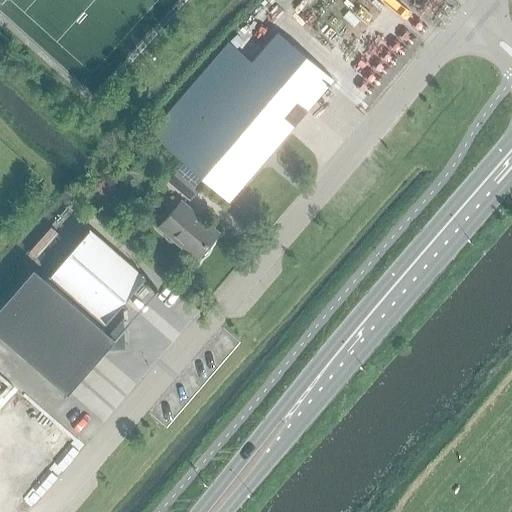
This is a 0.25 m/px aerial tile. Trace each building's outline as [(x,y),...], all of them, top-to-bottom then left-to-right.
[(228,43),(149,134),(227,201),(332,79),(276,32),(250,62),(228,43)] [(141,134),(140,134),(136,134),(134,138),(134,139),(137,143),(142,142),(144,138),(141,134)] [(179,167),(166,181),(188,201),(201,186),(179,167)] [(180,204),(160,228),(194,257),(215,233),(180,204)] [(49,226),(27,250),(44,265),(66,241),(49,226)] [(32,268),(0,304),(0,337),(64,393),(62,395),(63,396),(103,350),(104,351),(124,350),(121,303),(143,278),(140,275),(88,230),(48,275),(48,276),(45,280),(32,268)]
